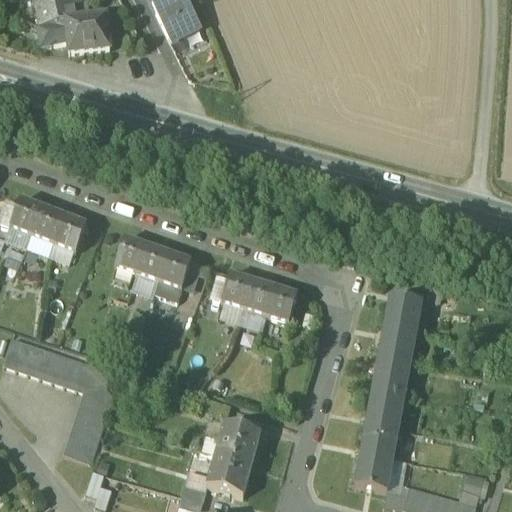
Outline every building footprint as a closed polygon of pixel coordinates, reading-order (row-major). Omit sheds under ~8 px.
[(41,52),(67,49),(64,25),(82,24),(73,0),(33,0),(41,31),(36,32),(41,52)] [(145,0),(170,49),(199,35),(181,0),(145,0)] [(88,24),(82,24),(64,25),(67,49),(69,61),(110,58),(105,23),(100,23),(99,16),(88,17),(88,24)] [(10,235),(32,243),(42,214),(20,206),(10,235)] [(32,243),(53,251),(64,222),(42,214),(32,243)] [(86,230),(64,222),(53,251),(75,259),(86,230)] [(114,273),(137,281),(146,252),(124,244),(114,273)] [(137,281),(158,288),(168,259),(146,252),(137,281)] [(191,267),(168,259),(158,288),(181,296),(191,267)] [(220,309),(243,316),(252,287),(229,280),(220,309)] [(243,316),(264,322),(273,293),(252,287),(243,316)] [(297,300),(273,293),(264,322),(288,330),(297,300)] [(388,303),(382,336),(415,342),(421,309),(388,303)] [(382,336),(376,367),(409,373),(415,342),(382,336)] [(63,461),(90,470),(118,381),(11,346),(2,373),(83,400),(63,461)] [(376,367),(370,400),(403,406),(409,373),(376,367)] [(370,400),(364,429),(397,435),(403,406),(370,400)] [(205,419),(226,426),(230,413),(209,406),(205,419)] [(364,429),(359,460),(391,466),(397,435),(364,429)] [(223,430),(214,462),(251,472),(260,440),(251,438),(252,436),(236,430),(235,434),(223,430)] [(385,498),(391,466),(359,460),(352,492),(385,498)] [(242,504),(251,472),(214,462),(205,494),(242,504)] [(93,511),(105,511),(111,496),(99,493),(103,481),(92,478),(84,500),(96,504),(93,511)] [(184,492),(181,503),(203,509),(206,498),(184,492)] [(403,511),(468,511),(409,495),(403,511)] [(201,511),(203,509),(181,503),(178,511),(201,511)]
